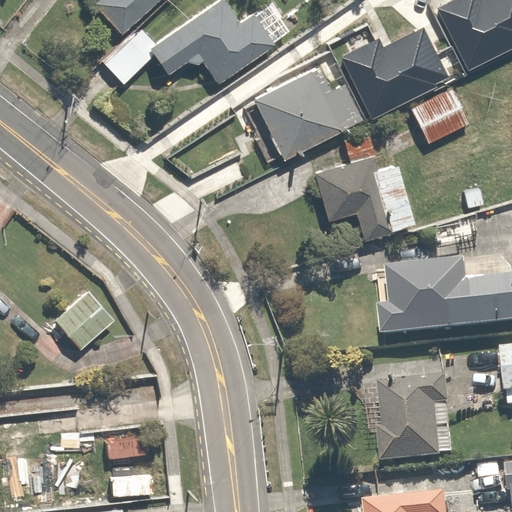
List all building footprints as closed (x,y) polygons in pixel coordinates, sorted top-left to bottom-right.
[(119,35),(157,0),(89,0),(88,1),(119,35)] [(214,80),(285,32),(265,3),(235,24),(219,0),(216,0),(146,47),(163,73),(195,52),(214,80)] [(385,0),(362,0),(327,16),(342,49),(397,24),(385,0)] [(360,121),(341,83),(327,90),(314,65),(249,96),(280,160),(360,121)] [(443,101),(399,120),(414,154),(458,136),(443,101)] [(370,154),(312,171),(325,217),(352,209),(360,239),(413,224),(395,162),(374,169),(370,154)] [(466,202),(449,202),(450,217),(467,216),(466,202)] [(511,322),(511,277),(467,283),(464,262),(385,271),(389,305),(376,306),(380,338),(511,322)] [(114,315),(88,285),(54,314),(80,344),(114,315)] [(511,363),(487,364),(489,407),(511,405),(511,363)] [(451,408),(448,377),(377,384),(382,428),(377,429),(381,465),(442,459),(436,409),(451,408)] [(18,461),(2,462),(2,480),(0,479),(0,501),(111,497),(111,490),(124,490),(122,459),(109,460),(108,436),(38,439),(40,478),(18,479),(18,461)] [(511,511),(511,495),(497,497),(497,511),(511,511)] [(447,511),(446,497),(366,507),(366,511),(447,511)]
